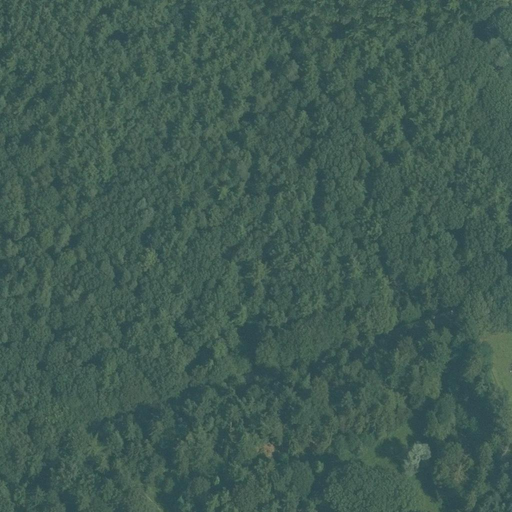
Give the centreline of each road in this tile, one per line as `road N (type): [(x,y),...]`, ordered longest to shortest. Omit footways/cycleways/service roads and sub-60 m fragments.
road 1 (unclassified): [(0,455),(511,298)]
road 2 (track): [(511,232),(380,0)]
